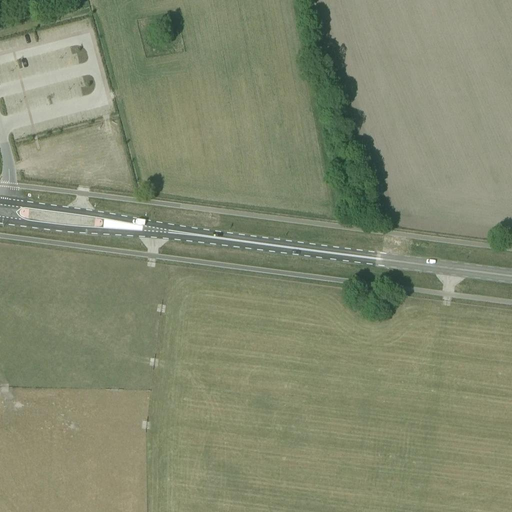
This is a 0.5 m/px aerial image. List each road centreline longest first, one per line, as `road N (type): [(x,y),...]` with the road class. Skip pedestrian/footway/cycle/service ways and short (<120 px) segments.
road 1 (primary): [(194,235),(511,276)]
road 2 (primary): [(194,235),(0,202)]
road 3 (primary): [(0,220),(194,235)]
